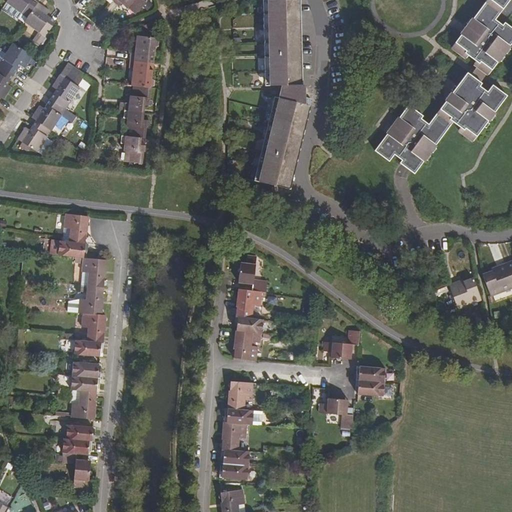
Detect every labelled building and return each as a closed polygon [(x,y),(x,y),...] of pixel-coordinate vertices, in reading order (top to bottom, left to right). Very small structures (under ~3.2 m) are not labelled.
[(114,0),(113,1),(119,7),(122,4),(128,9),(130,7),(137,13),(148,2),(147,1),(146,0),(114,0)] [(269,79),(269,87),(282,86),(299,86),(299,72),(298,58),(298,43),(298,29),(298,14),(298,0),(267,0),(267,9),(268,15),(268,21),(268,29),(268,38),(268,43),(268,50),(268,58),(268,66),(269,72),(269,79)] [(486,73),(488,75),(511,43),(511,28),(507,24),(505,24),(503,27),(495,20),(510,0),(488,0),(452,48),(466,58),(468,55),(477,61),(474,64),(486,73)] [(38,3),(35,7),(42,11),(44,7),(38,3)] [(27,17),(24,22),(44,36),(55,21),(46,15),(49,11),(44,7),(42,11),(35,7),(30,14),(27,17)] [(31,41),(38,47),(44,39),(36,34),(31,41)] [(131,53),(130,61),(150,63),(150,56),(154,57),(155,47),(158,46),(159,42),(156,40),(156,38),(140,37),(139,46),(136,46),(135,53),(131,53)] [(0,65),(9,72),(14,75),(20,65),(24,68),(27,64),(23,61),(28,54),(24,51),(13,43),(0,62),(0,65)] [(32,56),(28,54),(23,61),(27,64),(32,56)] [(105,65),(116,66),(117,58),(106,57),(105,65)] [(125,67),(125,59),(118,58),(117,66),(125,67)] [(135,78),(134,87),(150,89),(151,88),(154,87),(154,83),(151,80),(153,71),(148,70),(150,63),(130,61),(129,69),(134,70),(133,77),(135,78)] [(67,63),(59,75),(61,76),(65,79),(73,67),(67,63)] [(467,74),(479,83),(483,78),(486,73),(474,64),(473,67),(467,74)] [(0,94),(4,89),(8,92),(12,87),(7,84),(14,75),(9,72),(0,65),(0,94)] [(73,67),(65,79),(69,81),(71,82),(79,71),(73,67)] [(79,71),(71,82),(77,87),(85,75),(79,71)] [(398,161),(412,172),(451,120),(459,126),(456,129),(471,140),(505,95),(491,84),(485,91),(477,85),(479,83),(467,74),(466,72),(427,124),(418,117),(420,114),(407,104),(373,149),(386,159),(392,152),(401,158),(398,161)] [(65,79),(61,76),(53,87),(57,90),(51,100),(66,110),(80,89),(77,87),(71,82),(69,81),(65,79)] [(280,92),(299,96),(301,86),(299,86),(282,86),(280,92)] [(125,104),(124,111),(143,113),(144,106),(149,107),(151,106),(151,105),(152,105),(151,103),(150,102),(149,101),(150,89),(134,87),(133,97),(130,96),(129,104),(125,104)] [(8,92),(4,89),(0,94),(0,96),(4,99),(8,92)] [(259,174),(257,182),(288,189),(291,176),(294,162),(297,148),(301,134),(304,120),(308,105),(310,106),(310,99),(299,96),(280,92),(279,99),(276,106),(275,113),(273,118),(271,126),(269,134),(267,140),(266,146),(264,154),(262,162),(261,168),(259,174)] [(76,117),(51,100),(45,110),(40,107),(37,111),(41,115),(36,122),(51,132),(62,116),(72,123),(76,117)] [(36,121),(36,122),(41,115),(37,111),(32,119),(36,121)] [(129,126),(128,137),(141,138),(145,139),(146,126),(148,126),(149,125),(149,122),(149,121),(147,120),(142,120),(143,113),(124,111),(123,118),(128,119),(127,126),(129,126)] [(51,132),(36,122),(30,131),(25,128),(22,132),(27,135),(22,143),(37,153),(51,132)] [(17,140),(22,143),(27,135),(22,132),(17,140)] [(127,151),(126,161),(142,163),(143,151),(145,151),(146,150),(146,149),(146,147),(145,145),(140,145),(141,138),(128,137),(121,136),(120,143),(125,144),(124,151),(127,151)] [(71,229),(70,242),(85,244),(87,229),(86,229),(87,216),(66,214),(64,228),(71,229)] [(70,242),(61,241),(55,240),(53,255),(59,256),(84,258),(84,252),(87,252),(87,244),(85,244),(70,242)] [(240,264),(238,284),(253,285),(252,291),(261,292),(265,293),(266,281),(254,280),(256,257),(247,256),(246,264),(240,264)] [(89,274),(88,286),(104,288),(105,274),(104,274),(105,260),(86,258),(84,258),(82,273),(89,274)] [(483,277),(490,296),(511,287),(511,283),(506,266),(497,269),(498,271),(485,275),(483,277)] [(449,288),(457,309),(479,301),(481,300),(474,280),(458,286),(458,285),(449,288)] [(80,299),(79,313),(83,313),(100,314),(101,302),(103,302),(104,288),(88,286),(86,300),(80,299)] [(237,303),(235,317),(251,318),(253,305),(260,306),(261,292),(252,291),(240,290),(239,303),(237,303)] [(89,328),(87,341),(104,343),(105,328),(104,328),(105,315),(101,315),(100,314),(83,313),(82,328),(89,328)] [(237,323),(236,331),(252,333),(261,333),(263,320),(251,318),(235,317),(234,323),(237,323)] [(236,346),(234,359),(255,361),(256,348),(250,347),(252,333),(236,331),(234,345),(236,346)] [(332,352),(332,358),(351,359),(352,344),(359,345),(360,332),(349,331),(347,344),(325,342),(324,352),(332,352)] [(76,340),(74,355),(100,357),(100,350),(103,351),(104,343),(87,341),(76,340)] [(74,362),(72,375),(101,378),(101,370),(99,370),(99,364),(74,362)] [(358,374),(357,380),(385,382),(386,368),(360,366),(360,374),(358,374)] [(72,375),(71,389),(72,389),(81,390),(97,391),(97,385),(100,385),(101,378),(72,375)] [(359,387),(358,394),(383,396),(385,382),(357,380),(357,386),(359,387)] [(233,381),(229,409),(245,410),(246,396),(252,396),(254,383),(233,381)] [(81,390),(72,389),(70,403),(73,403),(71,417),(92,419),(94,405),(95,406),(97,391),(81,390)] [(342,414),(341,428),(353,429),(353,415),(347,414),(348,400),(328,398),(328,404),(320,403),(319,412),(342,414)] [(226,416),(226,422),(247,424),(253,425),(254,411),(245,410),(229,409),(228,416),(226,416)] [(262,412),(254,411),(253,425),(261,426),(262,412)] [(223,437),(222,450),(238,451),(239,438),(245,438),(247,424),(226,422),(224,436),(223,437)] [(67,425),(66,438),(92,441),(94,441),(95,433),(92,433),(92,427),(67,425)] [(64,438),(62,452),(76,454),(88,455),(89,447),(91,448),(92,441),(66,438),(64,438)] [(224,456),(223,464),(249,466),(250,452),(238,451),(222,450),(221,456),(224,456)] [(75,464),(72,488),(82,489),(83,480),(88,481),(90,461),(76,460),(76,454),(62,452),(61,463),(75,464)] [(220,471),(219,477),(248,480),(249,466),(223,464),(222,471),(220,471)] [(222,504),(223,511),(239,511),(238,505),(244,504),(243,490),(222,494),(224,504),(222,504)] [(0,511),(6,511),(9,508),(0,502),(0,511)]
